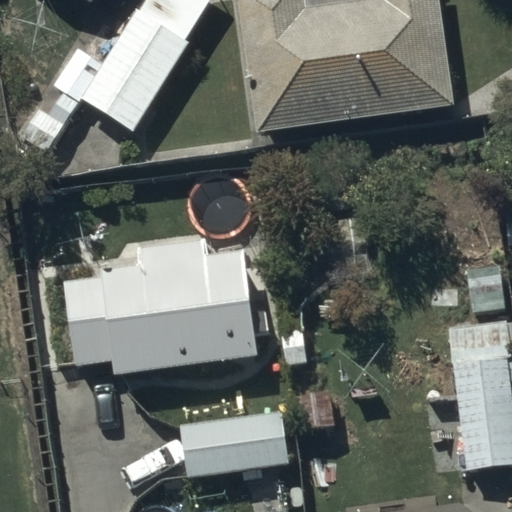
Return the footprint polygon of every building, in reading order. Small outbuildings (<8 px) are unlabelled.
[(73,0),(93,11),(99,0),(73,0)] [(302,0),(248,0),(238,2),(257,150),(454,126),(439,0),(379,0),(382,19),(307,30),(302,0)] [(82,112),(132,145),(184,60),(136,28),(82,112)] [(206,258),(140,266),(143,284),(65,294),(75,382),(112,378),(114,396),(259,378),(256,352),(266,351),(263,323),(252,324),(246,269),(208,273),(206,258)] [(511,368),(510,349),(451,356),(467,487),(511,481),(511,368)] [(284,422),(183,433),(189,485),(290,474),(284,422)]
